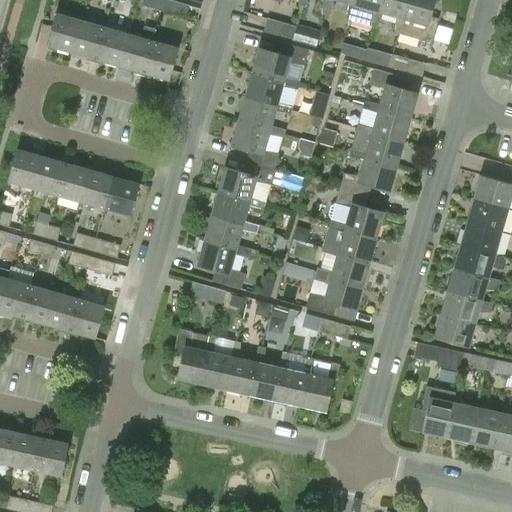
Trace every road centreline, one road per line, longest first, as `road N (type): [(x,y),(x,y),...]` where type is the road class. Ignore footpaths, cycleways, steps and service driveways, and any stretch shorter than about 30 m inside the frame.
road 1 (residential): [(195,111),(45,68),(28,125),(179,168)]
road 2 (residential): [(357,460),(461,106)]
road 3 (residential): [(357,460),(116,400)]
road 4 (residential): [(179,168),(123,371)]
road 5 (residential): [(511,493),(357,460)]
road 6 (residential): [(0,338),(123,371)]
